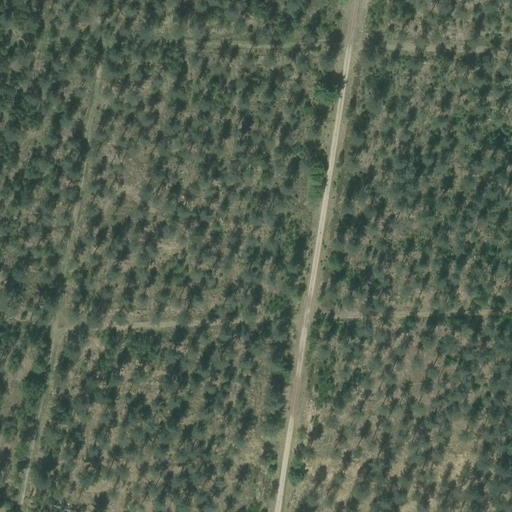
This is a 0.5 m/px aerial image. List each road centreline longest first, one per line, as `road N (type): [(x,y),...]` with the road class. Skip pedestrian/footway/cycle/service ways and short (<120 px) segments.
road 1 (track): [(104,43),(19,511)]
road 2 (track): [(356,0),(305,320)]
road 3 (track): [(0,332),(305,320)]
road 4 (track): [(348,46),(104,43)]
road 5 (track): [(305,320),(511,311)]
road 6 (track): [(305,320),(276,511)]
road 7 (track): [(348,46),(511,51)]
